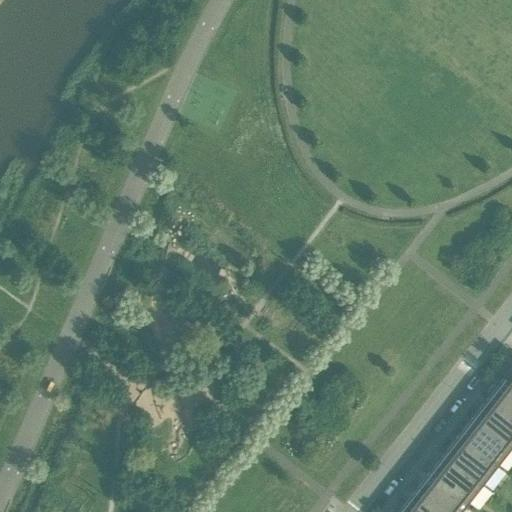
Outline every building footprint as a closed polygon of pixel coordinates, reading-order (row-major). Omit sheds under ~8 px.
[(511,384),(503,377),(488,396),(511,415),(511,384)] [(511,415),(488,396),(473,415),(511,445),(511,415)] [(511,447),(511,445),(473,415),(458,434),(498,465),(511,447)] [(498,465),(458,434),(444,453),(483,484),(498,465)] [(483,484),(444,453),(429,472),(468,503),(483,484)] [(461,511),(468,503),(429,472),(414,490),(441,511),(461,511)] [(441,511),(414,490),(399,509),(402,511),(441,511)]
